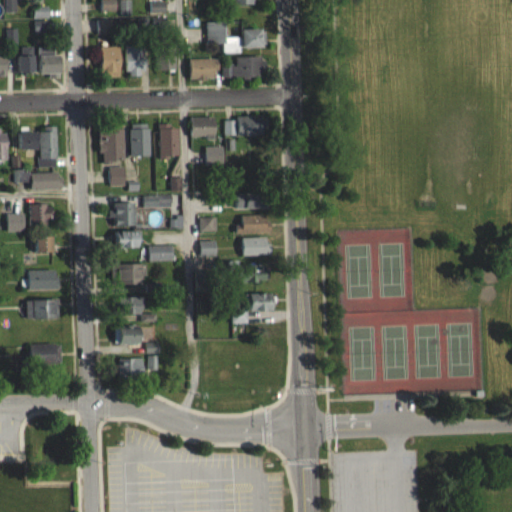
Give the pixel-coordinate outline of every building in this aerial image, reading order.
[(114,4),(99,4),(99,16),(114,16),(114,4)] [(129,4),(118,5),(119,19),(129,19),(129,4)] [(46,11),(31,11),(31,23),(46,23),(46,11)] [(147,28),(147,15),(137,16),(138,28),(147,28)] [(96,31),(96,17),(110,16),(110,30),(96,31)] [(48,29),(48,18),(33,18),(33,29),(48,29)] [(206,19),(223,19),(224,34),(240,34),(240,26),(260,26),(260,28),(264,28),(264,41),(260,41),(260,43),(239,44),(239,50),(222,50),(221,40),(206,41),(206,33),(206,19)] [(96,39),(109,38),(109,24),(95,24),(96,39)] [(16,41),(15,26),(5,26),(5,41),(9,41),(16,41)] [(32,38),(47,37),(47,26),(32,26),(32,38)] [(175,66),(174,35),(155,36),(156,67),(175,66)] [(144,68),(143,42),(124,43),(125,68),(129,68),(129,73),(140,73),(139,68),(144,68)] [(99,44),(118,43),(118,73),(99,74),(99,44)] [(37,45),(37,70),(48,70),(48,76),(58,75),(57,52),(53,52),(53,44),(37,45)] [(17,53),(32,52),(32,69),(25,70),(25,73),(20,73),(20,70),(17,70),(17,53)] [(221,61),(232,60),(232,63),(235,63),(235,54),(260,53),(260,57),(264,57),(264,68),(261,68),(261,73),(252,73),(253,76),(242,76),(242,74),(221,74),(221,61)] [(189,56),(217,56),(218,67),(213,67),(213,75),(206,75),(206,78),(196,78),(196,76),(189,76),(189,56)] [(235,114),(260,113),(260,115),(264,115),(264,126),(261,126),(261,133),(235,133),(235,114)] [(189,115),(213,115),(213,137),(204,137),(204,134),(189,134),(189,115)] [(223,117),(228,117),(234,117),(234,132),(223,132),(223,117)] [(130,121),(145,120),(145,125),(147,125),(148,152),(128,153),(127,127),(130,127),(130,121)] [(157,121),(157,157),(166,157),(166,152),(177,152),(177,125),(169,126),(169,120),(157,121)] [(43,124),(55,123),(56,154),(54,154),(54,163),(37,164),(37,154),(39,154),(38,129),(43,129),(43,124)] [(18,124),(18,129),(17,129),(17,146),(35,146),(35,128),(26,128),(26,124),(18,124)] [(97,124),(114,124),(114,126),(121,126),(122,157),(110,157),(110,161),(102,161),(101,150),(98,150),(97,124)] [(204,144),(221,143),(221,161),(204,162),(204,155),(204,144)] [(11,152),(15,152),(19,152),(19,164),(11,164),(11,152)] [(108,164),(122,164),(122,183),(108,183),(108,173),(108,164)] [(21,167),(29,170),(56,169),(56,175),(60,175),(60,185),(56,185),(56,186),(29,187),(29,179),(13,180),(13,167),(21,167)] [(169,175),(174,175),(181,175),(181,189),(169,189),(169,175)] [(58,176),(12,177),(12,188),(31,188),(31,195),(58,194),(58,176)] [(171,197),(180,196),(179,183),(170,183),(171,197)] [(267,205),(267,190),(234,191),(234,205),(267,205)] [(142,193),(170,193),(170,204),(142,204),(142,196),(142,193)] [(262,213),(262,199),(232,199),(232,214),(262,213)] [(113,200),(113,207),(108,207),(108,214),(113,214),(113,223),(134,222),(133,200),(113,200)] [(169,200),(141,201),(141,212),(170,211),(169,200)] [(28,201),(45,201),(45,204),(51,204),(51,212),(49,212),(49,216),(44,216),(44,222),(29,222),(28,201)] [(22,210),(5,211),(6,229),(23,228),(22,210)] [(234,222),(239,222),(239,212),(263,212),(263,218),(268,218),(268,230),(234,230),(234,222)] [(215,214),(197,215),(198,228),(215,228),(215,214)] [(215,236),(214,222),(198,223),(198,237),(215,236)] [(115,228),(140,228),(140,236),(137,236),(137,245),(115,245),(115,228)] [(34,233),(51,233),(52,249),(35,249),(34,233)] [(269,253),(269,240),(264,240),(264,234),(240,235),(241,253),(269,253)] [(214,238),(199,239),(199,254),(214,253),(214,238)] [(33,258),(51,257),(50,242),(33,242),(33,258)] [(148,243),(148,258),(172,258),(171,242),(148,243)] [(110,262),(144,261),(145,273),(141,273),(141,281),(111,282),(110,262)] [(267,265),(264,262),(235,262),(235,280),(256,280),(256,277),(267,277),(267,265)] [(27,268),(27,270),(27,276),(20,276),(21,284),(27,284),(27,287),(56,286),(56,274),(53,274),(53,267),(27,268)] [(195,268),(195,291),(210,290),(209,268),(195,268)] [(145,280),(158,280),(159,290),(145,290),(145,286),(145,280)] [(244,291),(270,291),(270,295),(274,294),(274,300),(270,300),(271,307),(248,308),(248,302),(244,302),(244,291)] [(112,296),(117,296),(117,294),(142,294),(142,305),(139,305),(139,311),(117,311),(117,308),(112,308),(112,296)] [(25,298),(25,315),(32,315),(32,316),(57,316),(57,296),(31,297),(31,298),(25,298)] [(245,316),(272,316),(271,299),(245,299),(245,316)] [(139,302),(112,302),(112,319),(139,320),(139,302)] [(246,306),(231,306),(231,320),(246,320),(246,313),(246,306)] [(140,311),(155,311),(155,319),(140,319),(140,315),(140,311)] [(245,328),(245,314),(231,314),(231,328),(245,328)] [(138,341),(138,323),(118,323),(118,341),(138,341)] [(137,349),(136,333),(112,333),(112,349),(137,349)] [(145,340),(158,340),(158,350),(145,351),(145,346),(145,340)] [(59,360),(53,360),(53,362),(28,363),(27,342),(53,341),(53,342),(59,342),(59,360)] [(147,353),(156,353),(157,366),(151,366),(147,366),(147,353)] [(118,355),(118,378),(133,378),(133,376),(140,376),(140,355),(118,355)]
